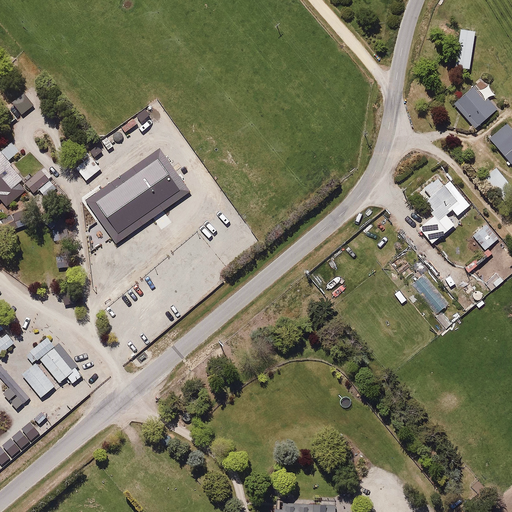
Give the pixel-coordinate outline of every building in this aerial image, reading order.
[(469,30),(454,29),(448,65),(463,68),(469,30)] [(465,86),(448,100),(472,125),(490,111),(465,86)] [(23,95),(12,103),(22,116),(33,107),(23,95)] [(145,109),(137,116),(141,121),(150,115),(145,109)] [(511,127),(503,117),(485,133),(509,162),(511,159),(511,127)] [(134,119),(121,127),(125,132),(138,124),(134,119)] [(107,137),(102,141),(108,150),(114,146),(107,137)] [(8,144),(0,151),(0,198),(7,207),(27,190),(21,183),(23,180),(5,160),(15,152),(8,144)] [(98,146),(91,152),(95,157),(102,151),(98,146)] [(159,149),(86,200),(117,243),(190,192),(159,149)] [(89,151),(73,164),(85,181),(101,167),(89,151)] [(509,183),(494,165),(480,174),(494,194),(509,183)] [(39,171),(25,183),(34,193),(38,189),(45,198),(55,190),(39,171)] [(458,216),(468,208),(448,183),(444,186),(437,177),(423,189),(430,197),(423,203),(433,215),(419,227),(431,242),(454,224),(447,214),(453,209),(458,216)] [(470,312),(456,295),(434,313),(448,330),(470,312)] [(0,328),(0,354),(14,343),(6,334),(0,338),(0,331),(1,330),(0,328)] [(45,335),(27,347),(34,357),(37,355),(52,344),(45,335)] [(56,341),(37,355),(57,380),(76,365),(59,343),(56,341)] [(0,364),(0,363),(0,376),(23,404),(30,398),(0,364)] [(55,386),(36,363),(22,375),(41,398),(55,386)] [(284,508),(272,508),(272,511),(335,511),(335,501),(284,502),(284,508)]
